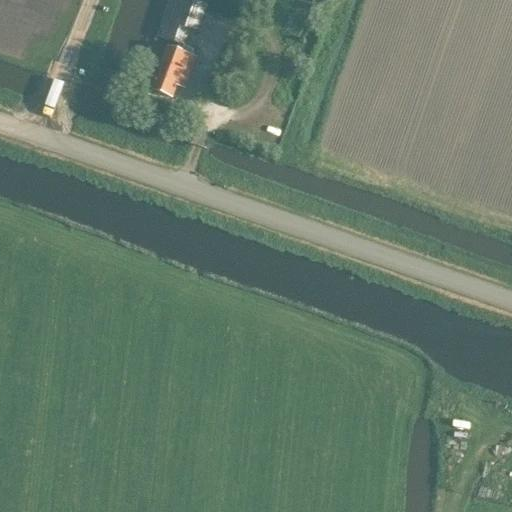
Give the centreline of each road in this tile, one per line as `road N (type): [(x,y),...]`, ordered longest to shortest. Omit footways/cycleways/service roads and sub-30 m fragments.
road 1 (unclassified): [(511,300),(0,123)]
road 2 (track): [(238,23),(268,39),(267,83),(257,102),(239,112),(207,110)]
road 3 (track): [(90,0),(39,136)]
